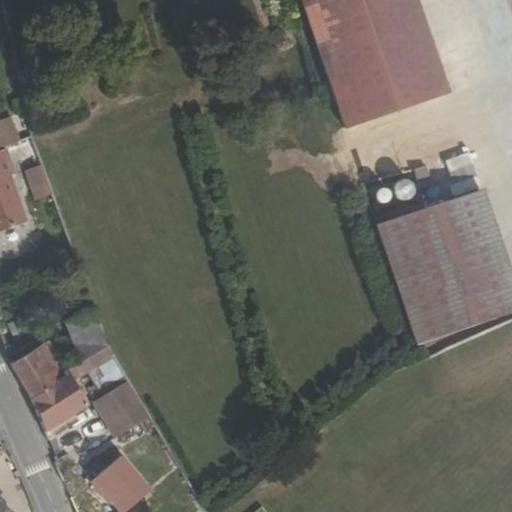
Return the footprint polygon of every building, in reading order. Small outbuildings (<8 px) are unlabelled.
[(309,0),(360,133),(454,99),(417,0),(309,0)] [(7,114),(0,116),(0,146),(4,145),(17,141),(7,114)] [(9,171),(12,170),(4,145),(0,146),(0,227),(25,219),(9,171)] [(456,198),(482,188),(470,153),(443,162),(456,198)] [(24,166),(31,185),(47,179),(40,160),(24,166)] [(35,197),(51,190),(47,179),(31,185),(35,197)] [(511,321),(511,251),(492,199),(398,234),(440,348),(511,321)] [(393,236),(435,350),(440,348),(398,234),(393,236)] [(111,342),(96,308),(65,318),(79,345),(85,357),(111,342)] [(511,375),(511,326),(463,345),(480,388),(511,375)] [(49,336),(11,359),(28,389),(72,365),(65,353),(61,356),(49,336)] [(77,375),(118,352),(111,342),(85,357),(72,365),(77,375)] [(72,365),(85,357),(79,345),(65,353),(72,365)] [(28,389),(43,424),(90,398),(77,375),(72,365),(28,389)] [(97,395),(104,405),(137,384),(132,376),(97,395)] [(119,431),(154,412),(137,384),(104,405),(119,431)] [(117,511),(123,511),(150,485),(117,452),(87,482),(117,511)] [(0,511),(15,511),(2,500),(7,495),(0,488),(0,511)]
